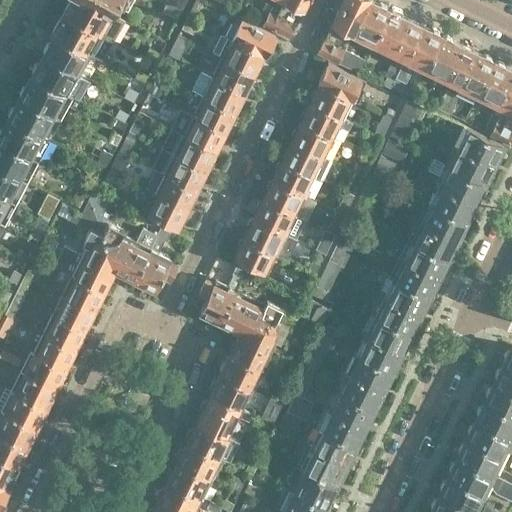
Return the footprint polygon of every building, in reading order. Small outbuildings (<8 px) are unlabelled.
[(69,0),(62,14),(99,33),(109,15),(110,15),(112,13),(87,0),(69,0)] [(87,0),(112,13),(118,2),(124,5),(126,0),(87,0)] [(170,0),(169,2),(183,9),(187,0),(170,0)] [(194,0),(187,15),(194,18),(202,0),(194,0)] [(273,0),(272,5),(263,22),(263,23),(288,36),(301,11),(306,0),(273,0)] [(341,0),(329,26),(316,51),(337,61),(352,32),(367,0),(341,0)] [(369,0),(367,0),(352,32),(371,41),(387,9),(385,8),(384,4),(380,2),(377,4),(369,0)] [(263,22),(272,5),(264,1),(256,19),(263,22)] [(182,9),(168,2),(164,11),(178,18),(182,9)] [(387,9),(371,41),(403,57),(411,41),(400,35),(408,19),(398,14),(397,11),(393,9),(390,10),(387,9)] [(52,33),(55,35),(91,55),(91,54),(89,52),(88,51),(99,33),(62,14),(52,33)] [(199,21),(194,18),(187,15),(181,27),(193,33),(199,21)] [(225,34),(230,37),(262,52),(264,53),(274,33),(270,32),(270,30),(242,16),(241,17),(237,15),(234,22),(232,21),(225,34)] [(411,41),(403,57),(403,58),(398,68),(408,74),(414,63),(424,68),(440,35),(438,34),(437,30),(432,28),(429,29),(408,19),(400,35),(411,41)] [(44,54),(80,74),(91,55),(55,35),(50,45),(47,45),(43,52),(44,54)] [(440,35),(424,68),(455,83),(463,66),(452,61),(460,45),(451,40),(450,36),(446,35),(442,36),(440,35)] [(230,37),(221,56),(252,71),(253,70),(256,70),(259,63),(257,60),(262,52),(230,37)] [(463,66),(455,83),(476,94),(492,61),(491,60),(490,56),(485,54),(482,55),(460,45),(452,61),(463,66)] [(161,52),(152,47),(146,57),(156,62),(161,52)] [(364,57),(344,47),(337,61),(357,71),(364,57)] [(34,74),(32,76),(68,94),(80,74),(44,54),(39,64),(36,64),(32,71),(34,74)] [(221,56),(211,76),(242,91),(243,89),(247,88),(249,83),(248,80),(252,71),(221,56)] [(146,83),(157,64),(145,58),(134,77),(146,83)] [(368,81),(327,60),(316,81),(319,82),(358,101),(364,89),(368,81)] [(494,62),(492,61),(476,94),(508,109),(511,100),(511,90),(505,87),(511,72),(511,70),(506,67),(505,64),(498,61),(494,62)] [(397,68),(389,64),(385,73),(392,77),(397,68)] [(162,66),(158,74),(169,79),(173,72),(162,66)] [(211,76),(201,70),(191,90),(202,95),(233,110),(233,109),(237,108),(240,102),(238,99),(242,91),(211,76)] [(511,72),(505,87),(511,90),(511,100),(508,109),(502,107),(489,133),(511,144),(511,72)] [(392,77),(385,73),(380,82),(388,86),(392,77)] [(22,96),(21,98),(61,118),(68,104),(88,114),(92,106),(68,94),(32,76),(27,85),(24,87),(21,93),(22,96)] [(400,81),(393,77),(388,86),(396,90),(400,81)] [(353,99),(319,82),(315,89),(311,90),(308,97),(310,100),(309,101),(343,118),(353,99)] [(163,89),(153,84),(149,92),(159,98),(163,89)] [(452,91),(444,88),(440,96),(447,100),(452,91)] [(459,95),(452,91),(447,100),(454,104),(459,95)] [(202,95),(192,114),(223,129),(224,128),(227,127),(230,122),(228,119),(233,110),(202,95)] [(447,100),(440,96),(435,105),(442,109),(447,100)] [(10,117),(9,119),(49,139),(61,118),(21,98),(16,107),(12,108),(9,114),(10,117)] [(416,103),(406,98),(402,108),(411,112),(416,103)] [(454,104),(447,100),(442,109),(450,113),(454,104)] [(300,119),(299,120),(334,137),(343,118),(309,101),(305,109),(301,110),(299,116),(300,119)] [(425,107),(416,103),(411,112),(421,117),(425,107)] [(393,118),(397,111),(390,108),(386,115),(393,118)] [(411,112),(402,108),(399,113),(412,119),(418,122),(421,117),(411,112)] [(126,123),(130,115),(118,109),(114,116),(126,123)] [(498,114),(493,111),(488,120),(493,123),(498,114)] [(401,141),(412,119),(399,113),(389,135),(401,141)] [(192,114),(183,134),(213,149),(218,140),(222,140),(224,134),(222,131),(223,129),(192,114)] [(134,117),(128,131),(136,135),(142,121),(134,117)] [(0,141),(38,160),(43,162),(55,142),(49,139),(9,119),(4,128),(1,129),(0,131),(0,141)] [(290,139),(290,140),(324,157),(334,137),(299,120),(296,128),(292,129),(289,135),(290,139)] [(493,123),(488,120),(484,129),(489,131),(493,123)] [(444,162),(449,165),(484,182),(502,147),(497,144),(499,140),(469,125),(469,126),(462,124),(444,162)] [(388,129),(380,125),(376,134),(383,137),(388,129)] [(105,139),(117,144),(120,136),(109,131),(105,139)] [(137,135),(136,135),(128,131),(123,141),(132,145),(137,135)] [(183,134),(173,153),(204,168),(208,160),(212,159),(214,154),(213,150),(213,149),(183,134)] [(382,151),(400,160),(406,148),(388,139),(382,150),(382,151)] [(281,158),(315,175),(322,179),(331,161),(329,160),(324,157),(290,140),(286,148),(282,149),(280,154),(281,158)] [(0,168),(27,181),(38,160),(0,141),(0,168)] [(375,157),(379,149),(367,143),(363,151),(375,157)] [(105,166),(109,158),(98,152),(94,161),(105,166)] [(389,156),(381,152),(376,162),(384,166),(389,156)] [(173,153),(164,172),(194,187),(198,180),(202,179),(205,173),(204,169),(204,168),(173,153)] [(389,156),(384,166),(378,177),(386,181),(397,160),(389,156)] [(99,164),(86,158),(83,166),(96,172),(99,164)] [(274,171),(271,178),(305,195),(315,175),(281,158),(280,160),(276,162),(273,167),(274,171)] [(369,168),(357,162),(353,170),(366,176),(369,168)] [(378,177),(384,166),(376,162),(371,173),(378,177)] [(425,200),(431,203),(466,220),(484,182),(449,165),(444,162),(425,200)] [(27,181),(0,168),(0,194),(16,202),(27,181)] [(148,188),(154,191),(185,206),(189,198),(193,198),(195,192),(194,189),(194,187),(164,172),(157,168),(148,188)] [(119,175),(109,170),(104,182),(113,187),(119,175)] [(365,177),(357,173),(348,191),(356,195),(365,177)] [(386,181),(371,173),(366,183),(381,191),(386,181)] [(305,195),(271,178),(270,179),(267,180),(264,186),(265,190),(262,197),(305,218),(307,219),(316,200),(305,195)] [(368,212),(376,194),(363,188),(354,206),(368,212)] [(68,198),(80,204),(84,196),(72,190),(68,198)] [(50,215),(58,195),(47,191),(39,210),(50,215)] [(154,191),(145,210),(145,211),(147,212),(146,212),(169,224),(170,223),(175,226),(180,217),(183,216),(186,211),(184,208),(185,206),(154,191)] [(356,196),(348,192),(341,205),(336,206),(334,209),(346,215),(356,196)] [(0,221),(5,223),(16,202),(0,194),(0,221)] [(98,196),(95,204),(106,209),(110,201),(98,196)] [(305,218),(262,197),(261,198),(257,199),(254,205),(256,209),(252,216),(287,233),(296,238),(305,218)] [(407,237),(413,240),(448,257),(466,220),(431,203),(425,200),(407,237)] [(346,216),(336,211),(327,228),(337,234),(346,216)] [(246,229),(242,236),(277,253),(287,233),(252,216),(251,218),(247,219),(245,224),(246,229)] [(103,232),(102,232),(102,233),(113,269),(121,273),(122,277),(127,279),(131,278),(134,279),(149,248),(156,233),(144,227),(137,243),(121,235),(124,229),(108,221),(103,232)] [(149,248),(134,279),(153,289),(160,274),(168,278),(175,264),(167,260),(169,256),(164,253),(164,252),(162,250),(172,232),(168,230),(169,228),(161,224),(156,233),(150,246),(149,248)] [(44,229),(36,226),(31,236),(39,240),(44,229)] [(86,244),(72,274),(102,289),(103,288),(106,287),(109,281),(108,278),(112,269),(113,269),(102,233),(102,232),(90,226),(83,242),(86,244)] [(335,233),(325,228),(315,247),(325,252),(335,233)] [(237,248),(233,255),(265,272),(265,271),(267,272),(277,253),(242,236),(241,237),(237,238),(235,244),(237,248)] [(351,256),(356,245),(342,237),(336,248),(351,256)] [(389,274),(394,277),(429,294),(448,257),(413,240),(407,237),(389,274)] [(56,259),(69,267),(78,251),(66,243),(56,259)] [(21,249),(18,255),(26,259),(29,253),(21,249)] [(351,256),(336,249),(331,259),(345,266),(351,256)] [(319,265),(310,261),(307,267),(316,271),(319,265)] [(197,292),(199,293),(205,296),(198,310),(218,320),(233,289),(235,286),(238,280),(243,270),(245,266),(239,262),(227,284),(214,278),(212,281),(205,277),(197,292)] [(28,275),(37,280),(43,269),(34,265),(28,275)] [(21,272),(14,269),(9,278),(16,282),(21,272)] [(281,269),(278,277),(277,277),(289,283),(293,275),(281,269)] [(252,274),(243,270),(238,280),(247,285),(252,274)] [(72,274),(62,292),(93,308),(97,300),(100,300),(103,294),(102,290),(102,289),(72,274)] [(371,311),(376,314),(411,331),(429,294),(394,277),(389,275),(371,311)] [(15,294),(24,298),(32,282),(23,278),(15,294)] [(333,291),(330,289),(319,284),(314,294),(328,301),(333,291)] [(2,288),(0,291),(0,300),(5,303),(11,293),(2,288)] [(233,289),(218,320),(219,320),(220,325),(225,327),(230,325),(239,330),(238,330),(276,318),(283,305),(266,297),(263,304),(233,289)] [(62,292),(53,312),(83,327),(87,319),(91,318),(93,313),(92,310),(93,308),(62,292)] [(6,313),(14,317),(24,298),(15,294),(6,313)] [(306,297),(299,311),(316,307),(318,302),(306,297)] [(322,305),(316,307),(311,319),(322,324),(328,309),(322,305)] [(311,319),(316,307),(299,311),(302,316),(311,319)] [(352,349),(357,352),(393,369),(411,331),(376,314),(371,311),(352,349)] [(53,312),(43,331),(73,346),(77,339),(81,338),(84,333),(82,330),(83,327),(53,312)] [(17,319),(6,313),(0,324),(0,332),(7,337),(10,332),(7,331),(10,324),(13,326),(17,319)] [(229,349),(228,351),(262,368),(276,338),(280,340),(288,325),(276,318),(238,330),(234,338),(230,339),(227,346),(229,349)] [(344,331),(330,324),(324,335),(332,339),(339,342),(344,331)] [(31,348),(30,348),(64,365),(68,358),(71,357),(74,352),(72,348),(73,346),(43,331),(35,349),(31,348)] [(314,375),(332,339),(324,335),(306,371),(314,375)] [(497,376),(494,382),(511,390),(511,345),(509,350),(506,350),(503,356),(505,358),(500,369),(497,369),(495,373),(497,376)] [(30,348),(20,369),(55,386),(59,378),(63,376),(65,372),(63,369),(63,368),(64,365),(30,348)] [(335,387),(339,389),(375,406),(393,369),(357,352),(352,349),(335,387)] [(2,359),(15,366),(19,358),(6,351),(2,359)] [(218,366),(219,369),(219,370),(219,371),(253,387),(262,368),(228,351),(224,360),(221,360),(218,366)] [(20,369),(11,388),(45,405),(49,397),(53,396),(56,390),(54,387),(55,386),(20,369)] [(211,388),(210,390),(244,407),(253,387),(219,371),(216,378),(212,380),(210,385),(211,388)] [(304,372),(295,391),(303,395),(311,375),(304,372)] [(280,390),(288,395),(294,384),(286,379),(280,390)] [(479,413),(476,419),(511,436),(511,390),(494,382),(492,386),(489,387),(486,392),(488,395),(483,405),(480,405),(477,410),(479,413)] [(0,400),(0,407),(1,408),(35,425),(39,417),(43,416),(46,411),(44,407),(45,405),(11,388),(7,386),(0,400)] [(321,426),(356,444),(375,406),(339,389),(335,387),(316,424),(318,425),(321,426)] [(201,408),(196,419),(230,436),(236,439),(241,429),(235,426),(244,407),(210,390),(205,399),(202,400),(200,405),(201,408)] [(272,422),(282,402),(270,396),(261,415),(272,422)] [(306,405),(292,398),(287,409),(301,416),(306,405)] [(0,431),(25,445),(29,437),(33,436),(36,430),(34,427),(35,425),(1,408),(0,409),(0,431)] [(301,416),(287,409),(282,419),(296,426),(301,416)] [(186,439),(186,440),(222,457),(227,446),(232,448),(236,439),(230,436),(196,419),(191,428),(188,429),(185,434),(186,439)] [(460,450),(457,457),(492,474),(506,445),(510,447),(508,450),(511,451),(511,436),(476,419),(474,423),(471,424),(468,429),(470,431),(465,442),(462,442),(459,448),(460,450)] [(300,462),(303,463),(302,465),(333,480),(333,479),(338,481),(356,444),(321,426),(318,425),(300,462)] [(0,455),(16,463),(19,457),(23,456),(26,450),(24,447),(25,445),(0,431),(0,455)] [(256,448),(264,452),(269,441),(261,437),(256,448)] [(222,457),(186,440),(182,448),(178,449),(175,455),(177,458),(176,459),(212,477),(222,457)] [(0,481),(6,484),(10,476),(13,475),(16,470),(15,466),(16,463),(0,455),(0,481)] [(442,488),(439,494),(474,511),(492,474),(457,457),(455,461),(452,461),(450,466),(451,469),(447,479),(443,479),(441,485),(442,488)] [(167,478),(166,479),(203,497),(212,477),(176,459),(172,467),(169,468),(166,474),(167,478)] [(262,462),(257,471),(264,474),(269,465),(262,462)] [(244,469),(254,474),(257,468),(247,463),(244,469)] [(298,477),(292,488),(327,505),(327,504),(330,504),(334,497),(332,494),(336,485),(302,468),(295,464),(290,474),(298,477)] [(511,474),(498,468),(494,475),(511,483),(511,474)] [(511,484),(492,475),(488,483),(495,492),(511,500),(511,484)] [(157,498),(156,499),(182,511),(194,511),(203,497),(166,479),(162,488),(159,488),(156,494),(157,498)] [(235,480),(232,486),(241,491),(244,485),(235,480)] [(261,489),(250,483),(246,491),(258,497),(261,489)] [(292,488),(282,509),(288,511),(323,511),(327,505),(292,488)] [(473,511),(474,511),(439,494),(437,498),(434,498),(431,504),(433,506),(429,511),(473,511)] [(182,511),(156,499),(152,507),(149,508),(147,511),(182,511)] [(225,499),(222,506),(230,510),(234,503),(225,499)] [(250,511),(254,505),(244,500),(238,511),(250,511)] [(228,511),(230,510),(210,501),(207,507),(216,511),(228,511)]
